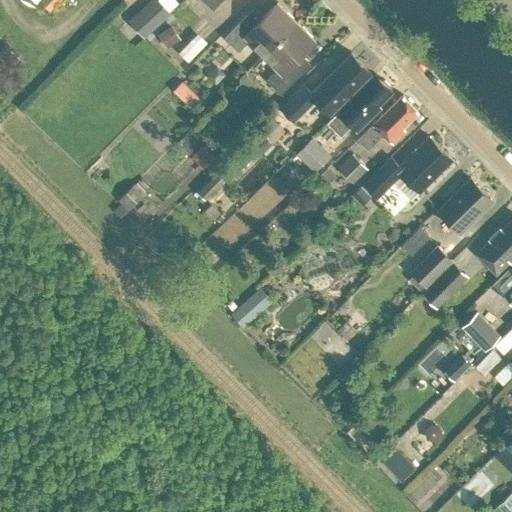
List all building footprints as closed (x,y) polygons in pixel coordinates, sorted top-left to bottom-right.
[(51,12),(63,0),(42,0),(41,2),(51,12)] [(160,0),(149,0),(129,18),(145,36),(171,12),(160,0)] [(201,0),(211,10),(221,0),(201,0)] [(263,54),(296,20),(278,1),(256,23),(247,13),(224,36),(238,50),(249,39),(263,54)] [(294,60),(315,39),(296,20),(263,54),(277,68),(266,78),(280,92),(303,70),(294,60)] [(167,46),(181,37),(172,23),(157,32),(167,46)] [(329,111),(370,71),(351,51),(310,91),(303,83),(280,105),(294,119),(315,97),(329,111)] [(377,104),(392,88),(390,87),(391,84),(385,78),(382,78),(375,72),(329,119),(342,132),(351,122),(356,127),(377,106),(377,104)] [(184,76),(174,82),(187,102),(197,96),(184,76)] [(402,126),(419,109),(403,93),(358,137),(368,147),(382,133),(391,141),(404,128),(402,126)] [(189,153),(202,139),(191,128),(177,141),(189,153)] [(258,156),(272,142),(260,130),(245,144),(258,156)] [(411,199),(452,159),(428,134),(398,164),(389,155),(363,182),(376,195),(392,180),(411,199)] [(311,173),(329,156),(308,136),(291,153),(311,173)] [(242,146),(230,158),(240,168),(251,156),(242,146)] [(353,152),(338,166),(353,181),(368,167),(353,152)] [(205,198),(230,172),(223,165),(197,191),(205,198)] [(459,231),(491,199),(469,176),(436,208),(459,231)] [(128,207),(144,192),(135,182),(119,198),(128,207)] [(362,204),(371,195),(360,185),(351,194),(362,204)] [(220,221),(224,217),(210,204),(202,213),(210,221),(215,217),(220,221)] [(511,217),(501,228),(499,225),(487,237),(488,239),(475,252),(494,271),(507,258),(509,260),(511,256),(511,217)] [(419,243),(434,229),(426,221),(411,235),(419,243)] [(435,306),(467,274),(436,243),(409,269),(425,285),(419,290),(435,306)] [(511,264),(492,284),(511,303),(511,264)] [(243,327),(273,300),(260,286),(230,312),(243,327)] [(499,333),(475,309),(460,324),(467,332),(460,339),(474,354),(481,346),(484,348),(488,344),(499,333)] [(274,340),(285,329),(275,319),(264,331),(274,340)] [(347,340),(357,330),(346,319),(336,329),(347,340)] [(502,350),(511,340),(511,327),(511,326),(495,343),(502,350)] [(484,373),(500,356),(492,348),(475,365),(484,373)] [(454,378),(473,360),(464,351),(445,369),(454,378)] [(441,434),(439,425),(431,422),(424,428),(427,437),(435,440),(441,434)] [(509,466),(511,462),(511,435),(496,453),(509,466)] [(395,478),(412,462),(398,447),(381,463),(395,478)] [(511,511),(511,482),(490,508),(495,511),(511,511)]
